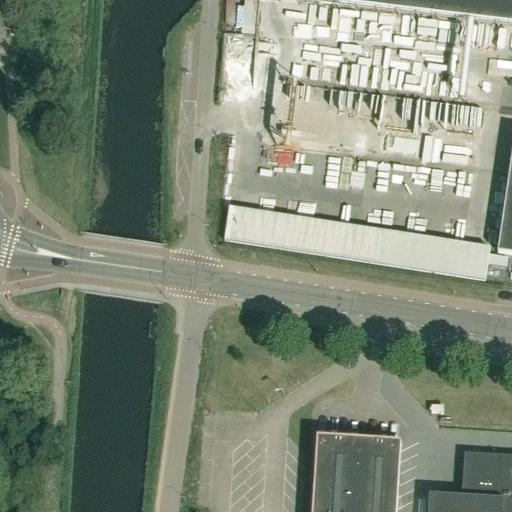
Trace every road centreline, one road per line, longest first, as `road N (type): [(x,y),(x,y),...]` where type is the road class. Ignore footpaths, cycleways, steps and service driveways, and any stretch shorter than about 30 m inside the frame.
road 1 (tertiary): [(511,331),(192,278)]
road 2 (unclassified): [(207,0),(193,261)]
road 3 (unclassified): [(170,511),(191,294)]
road 4 (tertiary): [(192,278),(0,249)]
